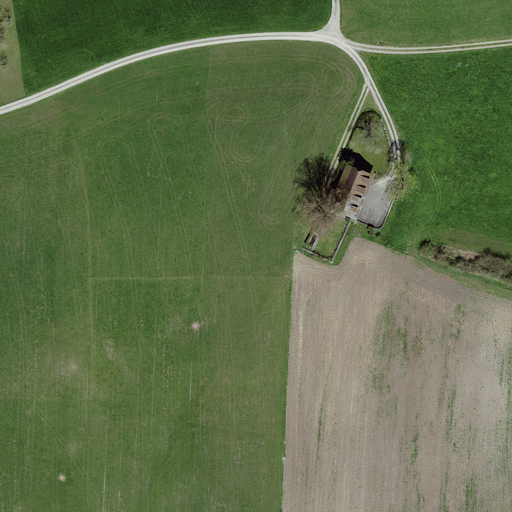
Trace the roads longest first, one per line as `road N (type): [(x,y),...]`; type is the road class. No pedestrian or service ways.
road 1 (track): [(0,117),(198,32),(303,30),(396,54),(511,40)]
road 2 (track): [(334,38),(356,62),(394,151)]
